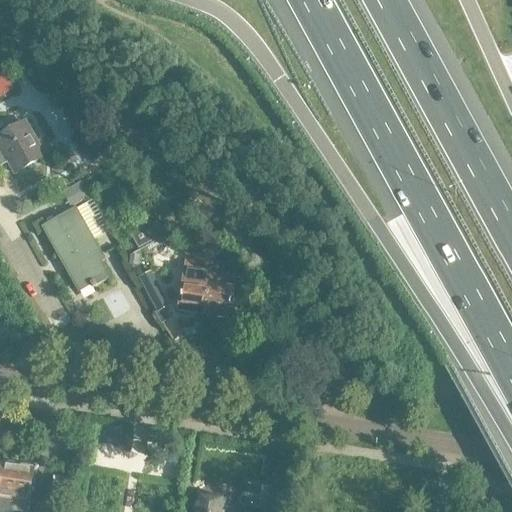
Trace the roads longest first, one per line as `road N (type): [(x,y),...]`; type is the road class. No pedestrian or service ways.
road 1 (motorway): [(255,47),(511,425)]
road 2 (tertiary): [(0,379),(450,443)]
road 3 (motorway): [(310,0),(511,371)]
road 4 (motorway): [(511,232),(385,0)]
